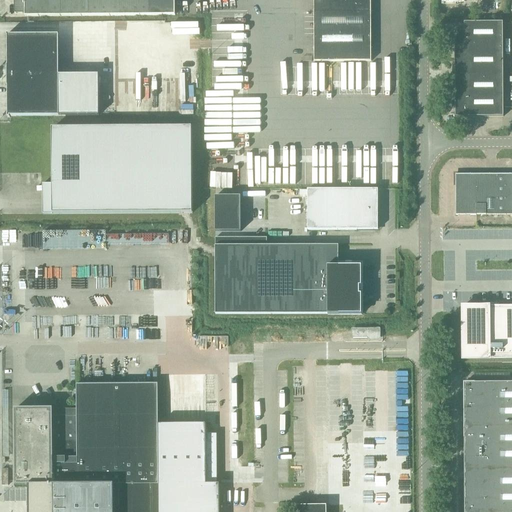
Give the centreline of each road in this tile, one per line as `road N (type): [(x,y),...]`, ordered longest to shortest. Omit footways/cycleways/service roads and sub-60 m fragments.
road 1 (unclassified): [(425,511),(424,142)]
road 2 (unclassified): [(424,142),(422,0)]
